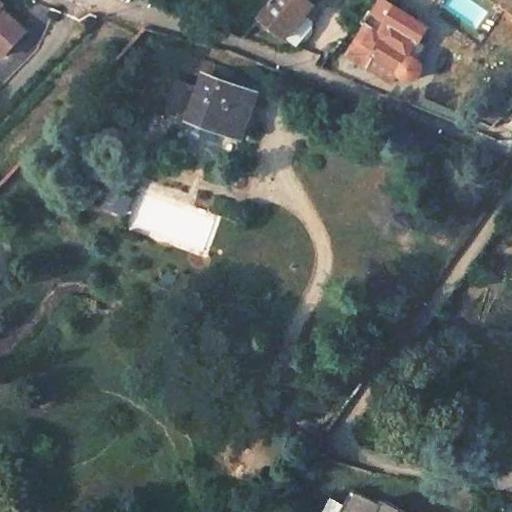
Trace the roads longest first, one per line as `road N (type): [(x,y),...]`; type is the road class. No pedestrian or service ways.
road 1 (residential): [(511,487),(344,452),(334,433),(511,188)]
road 2 (residential): [(107,0),(238,42),(511,153)]
